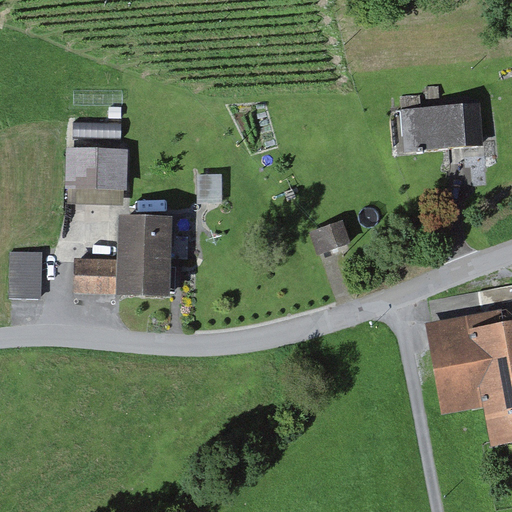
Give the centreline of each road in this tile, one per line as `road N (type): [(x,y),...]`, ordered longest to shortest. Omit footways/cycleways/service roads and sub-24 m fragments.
road 1 (unclassified): [(511,252),(270,339),(192,346),(0,336)]
road 2 (track): [(445,511),(398,298)]
